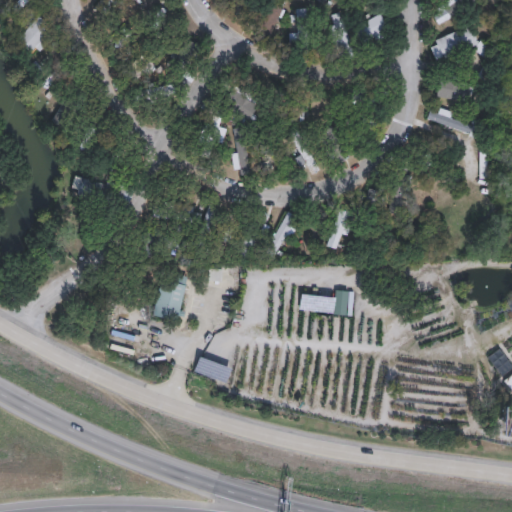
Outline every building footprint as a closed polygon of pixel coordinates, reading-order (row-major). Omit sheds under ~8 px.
[(36,0),(20,15),(13,8),(21,0),(36,0)] [(110,0),(99,0),(94,6),(101,11),(110,0)] [(179,10),(169,26),(164,23),(158,32),(164,35),(162,38),(150,31),(168,0),(175,0),(177,1),(174,7),(179,10)] [(253,0),(244,17),(232,10),(235,3),(229,0),(253,0)] [(286,0),(290,2),(287,9),(288,9),(273,38),(256,29),(271,0),(277,3),(278,0),(286,0)] [(482,0),(442,26),(436,17),(444,12),(442,9),(456,0),(461,0),(462,1),(463,0),(482,0)] [(312,45),(291,46),(289,10),(311,9),(312,45)] [(360,58),(346,62),(331,18),(344,13),(360,58)] [(372,14),(375,20),(385,15),(394,31),(368,45),(360,29),(365,26),(362,20),(372,14)] [(61,33),(43,52),(39,48),(28,59),(15,47),(42,16),(61,33)] [(476,27),(484,43),(485,41),(487,43),(488,40),(494,42),(492,46),(497,51),(490,60),(488,59),(485,63),(476,56),(480,52),(477,48),(449,60),(448,58),(441,61),(436,49),(443,46),(441,41),(476,27)] [(202,45),(191,73),(198,78),(186,93),(179,87),(190,72),(169,65),(171,61),(175,63),(177,59),(173,57),(178,46),(181,48),(185,39),(202,45)] [(75,62),(51,94),(43,88),(67,56),(75,62)] [(185,79),(173,74),(171,78),(183,84),(185,79)] [(238,86),(248,93),(250,90),(267,101),(257,116),(260,118),(256,124),(249,120),(246,124),(240,120),(243,116),(224,104),(232,91),(223,85),(230,75),(241,82),(238,86)] [(473,80),(472,85),(490,89),(486,106),(438,97),(442,79),(454,82),(455,76),(473,80)] [(89,99),(76,120),(71,117),(64,129),(56,123),(81,84),(89,89),(85,96),(89,99)] [(277,86),(278,89),(284,88),(288,101),(284,102),(290,121),(277,124),(267,89),(277,86)] [(357,89),(372,96),(374,92),(378,93),(376,98),(383,101),(380,109),(354,98),(357,89)] [(315,101),(313,117),(308,117),(307,129),(296,128),(299,94),(309,95),(309,101),(315,101)] [(229,114),(228,118),(226,117),(222,130),(225,130),(220,149),(217,148),(213,160),(204,157),(208,144),(202,143),(208,124),(211,125),(214,116),(216,117),(218,109),(225,111),(224,113),(229,114)] [(472,136),(475,125),(430,111),(427,122),(472,136)] [(107,116),(86,158),(77,153),(98,112),(107,116)] [(247,129),(255,175),(245,176),(244,169),(236,170),(234,156),(241,155),(237,130),(247,129)] [(358,152),(344,164),(325,143),(339,131),(358,152)] [(325,170),(315,176),(294,138),(304,133),(325,170)] [(281,174),(272,177),(258,138),(268,134),(281,174)] [(123,150),(118,167),(112,165),(116,153),(109,151),(113,138),(123,141),(120,149),(123,150)] [(432,142),(433,146),(438,145),(440,160),(435,161),(439,188),(428,189),(421,144),(432,142)] [(498,146),(497,180),(484,180),(484,146),(498,146)] [(416,175),(414,190),(408,189),(403,213),(393,212),(400,166),(412,168),(411,174),(416,175)] [(134,191),(130,208),(117,204),(117,208),(79,199),(82,190),(78,189),(80,178),(134,191)] [(389,197),(385,214),(378,213),(373,236),(363,234),(374,188),(385,190),(384,196),(389,197)] [(197,206),(196,211),(205,213),(204,222),(195,220),(194,228),(177,225),(179,218),(157,215),(158,206),(168,207),(168,202),(197,206)] [(224,217),(218,232),(212,230),(206,245),(198,242),(213,203),(222,206),(218,215),(224,217)] [(273,226),(267,239),(262,237),(251,258),(241,253),(264,208),(273,213),(268,224),(273,226)] [(245,223),(242,233),(236,231),(230,249),(222,247),(234,210),(242,213),(239,221),(245,223)] [(359,216),(353,233),(346,230),(340,247),(332,245),(343,210),(359,216)] [(299,228),(296,233),(293,231),(282,250),(285,252),(283,257),(278,254),(276,259),(267,254),(275,240),(272,239),(276,232),(279,234),(293,211),(301,216),(295,226),(299,228)] [(329,223),(321,241),(316,238),(307,257),(299,253),(317,215),(325,219),(324,221),(329,223)] [(187,241),(185,251),(143,240),(145,231),(187,241)] [(222,281),(222,270),(209,271),(209,281),(222,281)] [(191,276),(189,285),(190,285),(189,290),(184,311),(187,312),(189,312),(188,317),(186,316),(182,315),(181,320),(157,314),(165,278),(179,282),(181,274),(191,276)] [(358,291),(356,316),(336,314),(338,289),(358,291)] [(194,371),(227,384),(232,370),(200,357),(194,371)] [(511,394),(501,380),(511,371),(511,394)]
